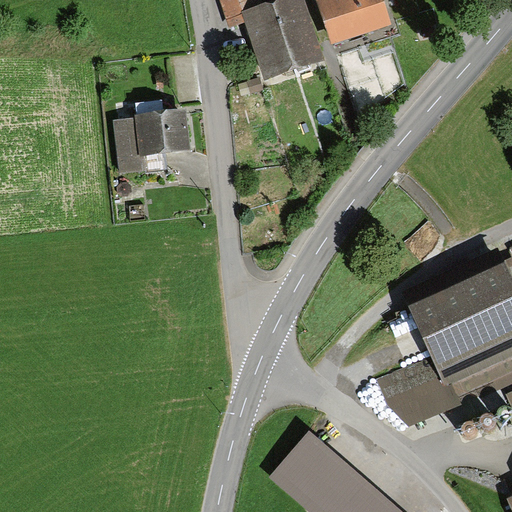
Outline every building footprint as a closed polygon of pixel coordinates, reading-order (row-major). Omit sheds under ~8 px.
[(259,0),(220,0),(229,26),(243,22),(262,79),(312,63),(291,0),(273,0),(261,4),(259,0)] [(375,0),(331,0),(316,6),(331,46),(385,26),(375,0)] [(171,115),(118,120),(123,174),(176,168),(171,115)] [(511,286),(497,251),(398,294),(424,354),(378,374),(401,427),(453,404),(443,383),(511,352),(511,286)] [(457,409),(463,438),(493,431),(487,402),(457,409)] [(407,511),(319,428),(274,472),(314,511),(407,511)]
